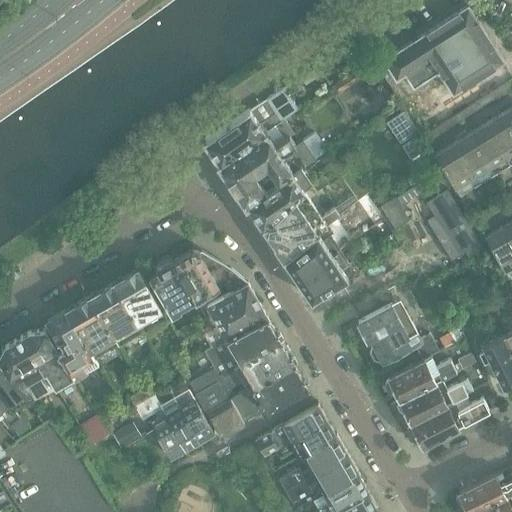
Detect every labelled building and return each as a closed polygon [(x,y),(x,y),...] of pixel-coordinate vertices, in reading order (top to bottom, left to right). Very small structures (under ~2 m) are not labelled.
[(390,68),(383,73),(389,81),(395,77),(396,78),(404,73),(414,88),(423,82),(437,104),(503,61),(469,5),(384,59),(390,68)] [(366,64),(337,84),(342,92),(364,77),(370,87),(377,82),(366,64)] [(505,83),(489,93),(493,99),(509,89),(505,83)] [(204,140),(219,162),(218,163),(275,125),(299,109),(284,87),(279,91),(277,92),(269,98),(269,97),(267,98),(267,99),(263,101),(262,101),(261,102),(252,108),(250,109),(204,140)] [(489,93),(473,104),(477,110),(493,99),(489,93)] [(473,104),(457,114),(461,120),(477,110),(473,104)] [(511,106),(501,113),(511,130),(511,106)] [(404,111),(387,122),(400,142),(417,131),(404,111)] [(511,130),(501,113),(485,123),(510,163),(511,161),(511,130)] [(457,114),(441,124),(444,130),(461,120),(457,114)] [(485,123),(469,133),(493,173),(510,163),(485,123)] [(441,124),(424,135),(428,141),(444,130),(441,124)] [(229,179),(229,180),(235,188),(246,204),(302,167),(301,167),(314,158),(303,140),(296,145),(289,135),(284,138),(275,125),(218,163),(229,179)] [(469,133),(452,143),(477,183),(493,173),(469,133)] [(419,136),(403,145),(412,160),(427,150),(419,136)] [(452,143),(435,154),(459,194),(477,183),(452,143)] [(303,189),(312,181),(302,167),(246,204),(246,205),(247,204),(262,225),(303,189)] [(276,244),(275,245),(284,257),(324,226),(367,193),(352,168),(342,175),(354,194),(334,207),(324,214),(325,215),(322,217),(303,189),(262,225),(262,226),(263,225),(276,244)] [(437,169),(421,180),(427,189),(443,178),(437,169)] [(447,188),(425,201),(433,214),(426,219),(438,238),(451,260),(465,252),(468,257),(483,247),(480,242),(447,188)] [(396,195),(380,206),(395,229),(409,219),(402,208),(404,206),(402,204),(396,195)] [(508,197),(492,207),(495,213),(511,203),(508,197)] [(492,207),(475,218),(479,224),(495,213),(492,207)] [(511,221),(503,226),(511,241),(511,221)] [(324,226),(284,257),(297,277),(340,249),(324,226)] [(511,241),(503,226),(485,236),(508,277),(511,274),(511,241)] [(180,256),(173,260),(196,301),(203,296),(207,303),(207,304),(207,305),(248,281),(247,281),(231,268),(225,264),(202,251),(201,251),(199,251),(191,249),(180,255),(180,256)] [(340,249),(297,277),(312,298),(334,285),(355,272),(340,249)] [(157,270),(149,274),(173,314),(196,301),(173,260),(171,257),(167,256),(156,262),(155,266),(157,270)] [(148,333),(145,329),(167,316),(139,268),(114,282),(142,330),(143,330),(152,347),(156,345),(149,333),(148,333)] [(478,277),(471,281),(476,290),(484,286),(478,277)] [(248,281),(207,305),(218,324),(212,327),(220,342),(226,338),(227,339),(267,316),(267,315),(266,314),(248,283),(249,283),(248,281)] [(124,347),(121,342),(142,330),(114,282),(91,296),(118,344),(119,344),(128,360),(131,359),(125,347),(124,347)] [(91,296),(67,310),(95,358),(99,364),(99,363),(105,374),(108,372),(101,360),(100,361),(97,356),(118,344),(91,296)] [(371,344),(369,352),(373,359),(381,362),(382,363),(416,346),(422,359),(431,355),(409,317),(401,321),(392,304),(358,321),(367,340),(369,339),(372,344),(371,344)] [(77,376),(99,364),(95,358),(67,310),(47,321),(51,328),(46,331),(65,363),(66,362),(86,393),(88,392),(81,380),(80,381),(77,376)] [(270,322),(267,316),(227,339),(226,338),(220,342),(229,358),(236,354),(240,362),(281,339),(280,337),(277,333),(276,330),(275,331),(272,326),(270,322)] [(184,327),(175,331),(181,341),(189,336),(184,327)] [(30,331),(20,337),(25,345),(29,343),(46,374),(65,363),(46,331),(45,330),(30,331)] [(439,337),(445,347),(456,340),(451,331),(445,334),(439,337)] [(485,350),(479,353),(484,363),(490,360),(503,385),(505,384),(506,385),(510,386),(511,384),(511,348),(505,335),(483,346),(485,350)] [(5,345),(0,354),(0,359),(10,376),(24,387),(46,374),(29,343),(25,345),(20,337),(5,345)] [(293,360),(282,340),(281,339),(240,362),(233,366),(242,381),(249,377),(252,384),(252,385),(253,384),(254,385),(295,362),(295,361),(294,360),(293,360)] [(181,356),(184,362),(192,358),(188,352),(181,356)] [(387,379),(386,382),(389,388),(392,389),(395,388),(400,398),(442,377),(442,378),(462,368),(458,358),(452,361),(450,358),(436,365),(431,355),(422,359),(389,376),(390,378),(387,379)] [(23,387),(24,387),(10,376),(0,359),(0,392),(12,410),(14,409),(19,416),(21,415),(22,415),(29,410),(23,403),(21,404),(16,397),(26,389),(23,387)] [(252,384),(229,397),(244,422),(308,385),(295,362),(254,385),(253,384),(252,385),(252,384)] [(400,398),(401,400),(398,401),(397,405),(400,411),(403,412),(406,410),(411,421),(453,400),(473,390),(468,381),(463,383),(461,380),(447,388),(442,378),(442,377),(400,398)] [(205,416),(188,387),(181,391),(188,402),(180,407),(199,440),(214,431),(205,417),(205,416)] [(144,389),(131,396),(136,406),(150,398),(144,389)] [(0,392),(0,419),(5,416),(11,423),(19,434),(30,427),(22,415),(21,415),(19,416),(14,409),(12,410),(0,392)] [(155,396),(136,407),(143,419),(155,412),(159,419),(151,424),(170,456),(185,448),(159,404),(155,396)] [(173,396),(159,404),(185,448),(199,440),(180,407),(173,396)] [(228,398),(229,398),(207,411),(221,436),(244,422),(229,397),(228,398)] [(409,424),(408,427),(411,433),(414,434),(417,433),(422,444),(489,410),(484,400),(474,405),(472,403),(458,410),(453,400),(411,421),(412,422),(409,424)] [(274,428),(255,439),(256,440),(264,455),(292,439),(327,419),(317,403),(283,423),(274,428)] [(45,409),(37,415),(43,423),(51,417),(45,409)] [(103,418),(82,430),(91,443),(111,431),(103,418)] [(327,419),(292,439),(297,447),(301,455),(336,435),(327,419)] [(114,434),(122,448),(124,447),(128,444),(141,436),(133,422),(114,434)] [(299,467),(278,479),(285,491),(348,454),(337,434),(336,435),(301,455),(309,468),(302,472),(299,467)] [(348,454),(285,491),(292,502),(313,491),(309,485),(317,481),(324,494),(359,475),(360,474),(348,454)] [(457,495),(456,498),(459,504),(462,505),(465,504),(469,511),(472,511),(511,492),(511,472),(498,480),(495,474),(495,473),(459,491),(459,492),(460,493),(457,495)] [(319,511),(316,511),(329,511),(334,510),(368,491),(359,475),(324,494),(313,500),(319,511)] [(368,491),(329,511),(368,511),(378,507),(368,491)] [(511,511),(511,492),(472,511),(511,511)]
